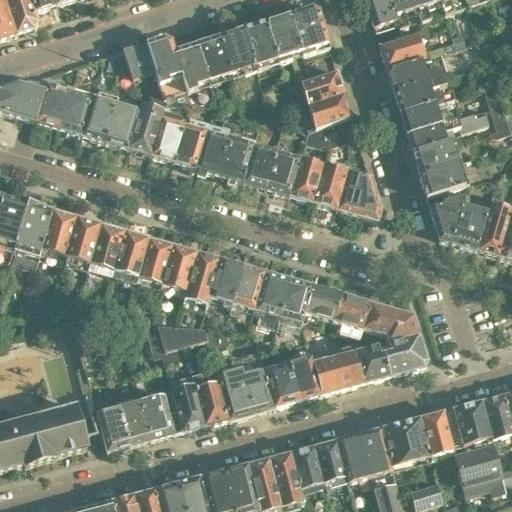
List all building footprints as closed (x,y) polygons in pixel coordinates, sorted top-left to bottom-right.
[(0,0),(0,44),(15,40),(2,0),(0,0)] [(34,17),(29,0),(2,0),(15,40),(33,34),(37,27),(34,17)] [(29,0),(34,17),(57,9),(54,0),(29,0)] [(54,0),(57,9),(80,2),(79,0),(54,0)] [(393,32),(397,31),(388,0),(363,0),(362,2),(363,2),(373,35),(392,29),(393,32)] [(414,20),(418,19),(411,0),(388,0),(397,31),(398,36),(400,35),(408,33),(403,19),(413,16),(414,20)] [(425,12),(439,7),(436,0),(411,0),(418,19),(421,29),(430,26),(425,12)] [(436,0),(439,7),(440,7),(442,11),(440,11),(443,21),(453,18),(449,4),(459,1),(460,5),(463,4),(462,0),(436,0)] [(476,11),(473,0),(462,0),(463,4),(466,14),(476,11)] [(311,12),(288,20),(300,58),(301,62),(329,53),(318,16),(311,12)] [(290,61),(300,58),(288,20),(264,27),(277,69),(278,69),(291,65),(290,61)] [(511,41),(511,42),(511,26),(498,32),(502,44),(511,41)] [(243,34),(256,76),(258,83),(280,76),(278,69),(277,69),(264,27),(243,34)] [(248,79),(256,76),(243,34),(242,34),(232,37),(219,42),(231,80),(235,79),(239,91),(250,87),(248,79)] [(451,42),(452,47),(455,54),(465,51),(461,39),(451,42)] [(378,52),(386,76),(425,65),(425,64),(417,40),(378,52)] [(181,83),(180,80),(174,56),(170,46),(163,42),(145,48),(155,77),(154,77),(158,90),(181,83)] [(219,84),(231,80),(219,42),(205,46),(196,49),(195,49),(209,91),(211,91),(213,96),(219,94),(217,89),(220,88),(219,84)] [(445,58),(455,54),(452,47),(442,50),(445,58)] [(122,56),(131,84),(131,85),(154,77),(155,77),(145,48),(122,56)] [(208,91),(209,91),(195,49),(174,56),(180,80),(181,83),(186,99),(197,95),(196,91),(207,88),(208,91)] [(442,50),(427,55),(427,58),(428,63),(441,59),(445,58),(442,50)] [(105,74),(114,76),(113,58),(109,59),(105,74)] [(428,63),(425,64),(425,65),(386,76),(392,97),(443,81),(448,79),(441,59),(428,63)] [(300,88),(291,91),(293,96),(301,93),(307,112),(343,100),(336,77),(300,88)] [(446,91),(443,81),(392,97),(399,119),(442,106),(441,101),(433,104),(430,96),(446,91)] [(0,118),(34,128),(44,96),(43,96),(18,89),(0,94),(0,118)] [(45,89),(43,96),(44,96),(34,128),(60,135),(71,92),(66,91),(65,95),(45,89)] [(501,107),(498,97),(495,89),(482,93),(488,111),(501,107)] [(80,95),(71,92),(60,135),(81,142),(92,103),(79,99),(80,95)] [(81,142),(107,149),(117,110),(120,101),(98,95),(97,100),(93,99),(92,103),(81,142)] [(350,123),(343,100),(307,112),(314,135),(350,123)] [(120,101),(117,110),(107,149),(128,155),(138,116),(139,112),(135,111),(136,106),(120,101)] [(399,119),(404,136),(456,120),(454,115),(453,116),(452,112),(455,111),(452,102),(442,106),(399,119)] [(128,155),(151,162),(164,117),(163,117),(164,115),(162,114),(164,108),(151,104),(149,110),(140,108),(139,112),(138,116),(128,155)] [(504,120),(501,107),(488,111),(493,128),(506,124),(504,120)] [(225,109),(218,109),(215,119),(221,121),(225,109)] [(457,124),(456,120),(404,136),(411,157),(446,146),(444,138),(458,134),(460,139),(488,130),(485,120),(483,115),(457,124)] [(181,122),(164,117),(151,162),(174,168),(186,126),(181,125),(181,122)] [(281,132),(283,124),(276,118),(274,126),(281,132)] [(325,154),(346,147),(347,147),(347,137),(354,135),(350,123),(314,135),(307,137),(304,148),(325,154)] [(174,168),(194,174),(207,129),(189,124),(189,127),(186,126),(174,168)] [(220,133),(207,129),(194,174),(197,175),(195,180),(204,183),(206,177),(222,182),(235,140),(236,136),(233,135),(236,128),(223,124),(220,133)] [(511,149),(511,145),(506,124),(493,128),(494,131),(492,131),(494,136),(488,137),(494,155),(511,149)] [(241,141),(235,140),(222,182),(243,188),(254,149),(239,145),(241,141)] [(411,157),(418,180),(458,168),(452,150),(456,149),(454,143),(446,146),(411,157)] [(262,152),(254,149),(243,188),(264,194),(276,152),(263,148),(262,152)] [(264,194),(289,201),(301,159),(300,159),(299,162),(280,157),(281,153),(276,152),(264,194)] [(305,160),(301,159),(289,201),(312,208),(324,169),(304,164),(305,160)] [(463,186),(458,168),(418,180),(425,204),(452,196),(452,195),(468,190),(467,184),(463,186)] [(312,208),(336,215),(348,173),(343,171),(342,174),(324,169),(312,208)] [(353,174),(348,173),(336,215),(376,226),(379,215),(369,182),(352,177),(353,174)] [(477,257),(500,263),(511,221),(511,214),(499,211),(500,207),(499,206),(505,189),(496,185),(492,198),(494,199),(477,257)] [(438,246),(451,249),(465,201),(462,202),(461,198),(453,200),(452,196),(425,204),(438,246)] [(467,201),(465,201),(451,249),(477,257),(494,199),(492,198),(486,197),(485,200),(484,200),(481,212),(469,208),(467,201)] [(0,211),(0,253),(13,257),(27,209),(3,202),(0,211)] [(53,217),(27,209),(13,257),(24,260),(38,264),(39,260),(40,260),(53,217)] [(49,258),(65,263),(77,223),(53,217),(40,260),(43,261),(42,261),(48,263),(49,258)] [(511,221),(500,263),(511,266),(511,221)] [(101,231),(77,223),(65,263),(85,268),(84,272),(89,274),(101,231)] [(122,237),(101,231),(89,274),(92,275),(93,271),(113,277),(122,237)] [(131,287),(132,287),(144,243),(122,237),(113,277),(133,283),(131,287)] [(171,251),(144,243),(132,287),(140,289),(141,285),(159,290),(171,251)] [(171,251),(159,290),(181,297),(180,300),(183,302),(196,258),(171,251)] [(221,265),(196,258),(183,302),(183,305),(206,311),(208,303),(209,304),(221,265)] [(242,271),(221,265),(209,304),(227,309),(225,313),(230,314),(242,271)] [(235,311),(254,317),(266,278),(242,271),(230,314),(233,315),(235,311)] [(291,285),(266,278),(254,317),(274,323),(273,326),(278,328),(291,285)] [(298,340),(301,328),(312,292),(291,285),(278,328),(276,334),(298,340)] [(338,299),(312,292),(301,328),(315,332),(317,324),(330,327),(338,299)] [(361,337),(362,334),(361,334),(369,308),(338,299),(330,327),(341,330),(338,339),(358,345),(361,336),(361,337)] [(411,320),(369,308),(361,334),(362,334),(385,341),(387,347),(417,339),(411,320)] [(120,329),(120,328),(123,315),(105,310),(100,325),(119,331),(120,329)] [(52,311),(48,322),(56,325),(59,313),(52,311)] [(151,327),(160,329),(163,317),(154,315),(151,327)] [(76,316),(75,326),(93,328),(93,317),(76,316)] [(147,320),(130,319),(129,328),(146,329),(147,320)] [(97,342),(94,328),(83,328),(74,330),(77,347),(97,342)] [(208,345),(205,334),(160,331),(156,330),(156,331),(147,331),(145,331),(153,363),(161,362),(170,391),(170,394),(164,396),(176,439),(206,431),(192,381),(184,352),(208,345)] [(208,345),(216,375),(230,425),(275,413),(264,374),(259,357),(257,348),(254,339),(248,339),(205,334),(208,345)] [(109,336),(100,338),(102,352),(111,350),(109,336)] [(23,339),(0,345),(0,355),(26,349),(23,339)] [(421,351),(417,339),(387,347),(389,356),(380,359),(379,359),(386,383),(394,381),(394,380),(409,376),(423,372),(426,367),(421,351)] [(257,348),(259,357),(271,354),(269,345),(257,348)] [(359,350),(354,351),(364,389),(386,383),(379,359),(380,359),(377,349),(360,354),(359,350)] [(318,401),(364,389),(354,351),(349,353),(348,351),(340,353),(339,351),(323,354),(323,357),(319,358),(321,365),(312,367),(310,361),(308,362),(318,401)] [(296,407),(318,401),(308,362),(307,362),(304,354),(290,358),(291,362),(284,364),(296,407)] [(275,413),(296,407),(284,364),(283,364),(284,368),(264,374),(275,413)] [(192,381),(206,431),(230,425),(216,375),(192,381)] [(136,393),(116,399),(130,452),(150,446),(140,406),(136,393)] [(140,406),(150,446),(176,439),(164,396),(153,399),(154,402),(140,406)] [(511,398),(503,401),(511,433),(511,398)] [(105,458),(130,452),(116,399),(91,406),(105,458)] [(511,433),(503,401),(481,407),(491,445),(511,439),(511,433)] [(491,445),(481,407),(452,415),(462,451),(463,451),(465,457),(493,450),(491,445)] [(85,453),(82,443),(74,412),(38,422),(37,417),(16,422),(15,419),(5,421),(3,411),(2,411),(2,413),(0,412),(0,476),(23,470),(24,472),(56,463),(55,461),(85,453)] [(452,456),(443,417),(419,423),(429,462),(430,466),(435,465),(434,461),(452,456)] [(419,423),(380,434),(390,472),(429,462),(419,423)] [(400,511),(390,472),(380,434),(335,446),(345,483),(347,488),(369,482),(377,511),(400,511)] [(328,487),(345,483),(335,446),(313,452),(323,489),(324,488),(325,492),(329,491),(328,487)] [(494,457),(493,450),(465,457),(453,460),(455,467),(462,492),(462,493),(481,488),(491,485),(494,494),(504,491),(501,482),(494,457)] [(321,489),(323,489),(313,452),(289,458),(299,495),(317,490),(318,494),(322,493),(321,489)] [(289,458),(268,464),(281,511),(298,507),(299,511),(303,510),(299,495),(289,458)] [(280,511),(281,511),(268,464),(247,470),(258,511),(280,511)] [(258,511),(247,470),(223,476),(233,511),(258,511)] [(511,474),(511,472),(500,475),(504,488),(511,486),(511,474)] [(233,511),(223,476),(201,482),(208,511),(233,511)] [(208,511),(201,482),(177,489),(183,511),(208,511)] [(183,511),(177,489),(155,495),(159,511),(183,511)] [(436,489),(409,497),(412,511),(429,511),(441,508),(436,489)] [(159,511),(155,495),(133,501),(135,511),(159,511)] [(135,511),(133,501),(110,507),(111,511),(135,511)]
